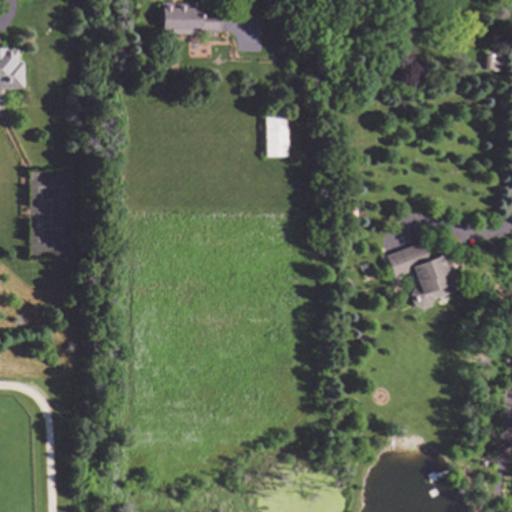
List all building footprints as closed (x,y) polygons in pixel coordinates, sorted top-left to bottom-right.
[(166,35),(226,35),(226,10),(166,10),(166,35)] [(0,50),(0,90),(27,91),(27,51),(0,50)] [(504,58),(486,58),(486,75),(504,75),(504,58)] [(268,161),(291,160),(288,117),(266,118),(268,161)] [(389,278),(409,272),(414,290),(408,292),(411,306),(455,294),(445,260),(440,262),(438,256),(424,259),(420,245),(383,255),(389,278)]
